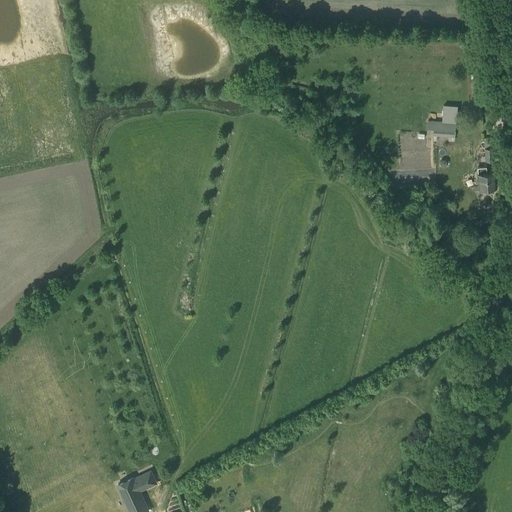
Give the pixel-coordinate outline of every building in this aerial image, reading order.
[(477,118),(483,115),(479,105),(473,108),(477,118)] [(429,121),(428,129),(435,129),(434,136),(455,138),(456,124),(457,108),(443,107),(443,123),(429,121)] [(493,139),(485,139),(485,149),(494,149),(493,139)] [(494,149),(485,149),(486,163),(494,162),(494,149)] [(421,165),(421,156),(392,156),(392,169),(411,169),(411,165),(421,165)] [(487,168),(478,168),(478,175),(480,175),(481,190),(497,189),(496,174),(488,175),(487,168)] [(133,477),(117,484),(130,511),(146,511),(148,511),(140,493),(147,491),(141,479),(135,481),(133,477)]
